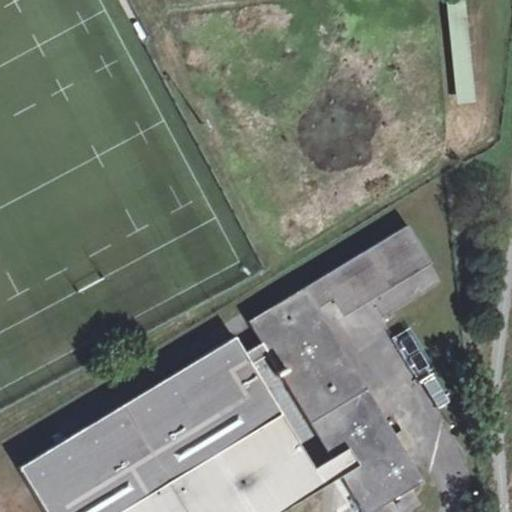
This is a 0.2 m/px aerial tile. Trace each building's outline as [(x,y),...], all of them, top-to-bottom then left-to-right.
[(330,458),(341,475),(366,460),(391,500),(422,481),(387,421),(375,422),(311,316),(314,299),(330,291),(341,294),(347,304),(427,256),(408,224),(248,321),(262,344),(268,354),(330,458)] [(387,421),(314,299),(311,316),(375,422),(387,421)] [(280,511),(324,486),(313,468),(251,364),(245,354),(234,337),(19,465),(46,511),(280,511)] [(410,337),(400,343),(417,370),(426,364),(410,337)] [(268,354),(262,344),(245,354),(251,364),(268,354)] [(341,475),(330,458),(313,468),(324,486),(341,475)] [(366,460),(341,475),(363,511),(370,511),(391,500),(366,460)]
